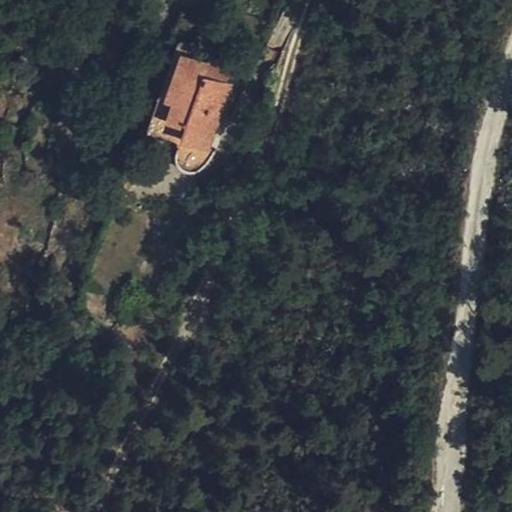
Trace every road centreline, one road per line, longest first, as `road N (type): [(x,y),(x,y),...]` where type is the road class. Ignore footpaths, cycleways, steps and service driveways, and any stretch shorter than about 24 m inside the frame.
road 1 (track): [(314,0),(259,162),(183,343),(90,511)]
road 2 (unclassified): [(511,65),(487,159),(447,511)]
